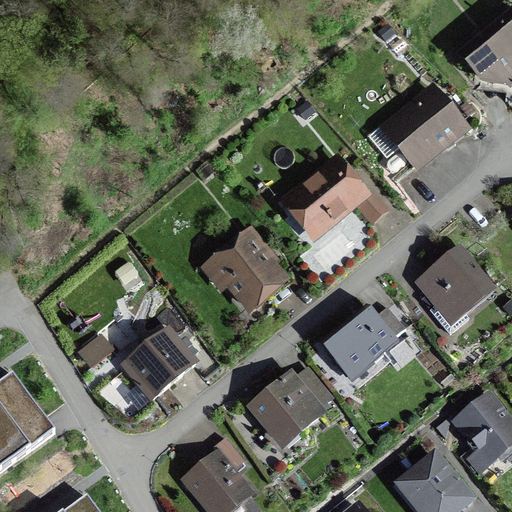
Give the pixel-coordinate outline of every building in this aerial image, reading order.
[(511,9),(454,51),(490,100),(511,83),(511,9)] [(467,129),(430,86),(378,130),(415,173),(467,129)] [(386,210),(338,153),(276,206),(310,246),(360,203),(374,220),(386,210)] [(243,231),(203,265),(245,316),(286,282),(243,231)] [(448,325),(491,289),(456,248),(413,284),(448,325)] [(374,307),(323,345),(349,380),(400,342),(374,307)] [(115,326),(82,351),(93,366),(126,340),(115,326)] [(160,329),(119,362),(147,398),(189,365),(160,329)] [(9,370),(0,376),(0,464),(52,427),(9,370)] [(290,372),(245,408),(278,449),(323,413),(290,372)] [(461,459),(475,476),(511,445),(511,422),(488,393),(450,424),(471,450),(461,459)] [(216,451),(179,479),(203,511),(229,511),(250,496),(216,451)] [(431,453),(394,483),(417,511),(454,511),(469,500),(431,453)] [(95,511),(83,496),(61,511),(95,511)]
